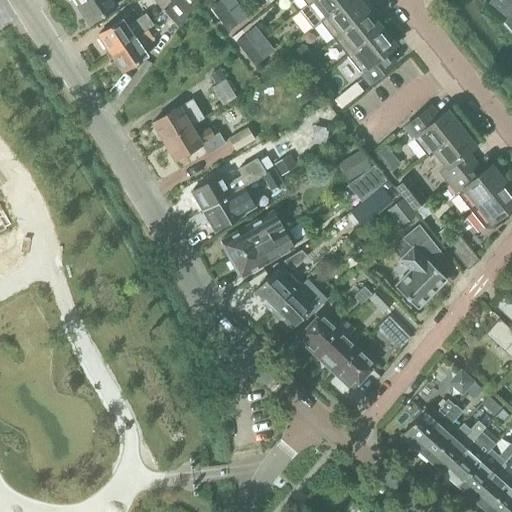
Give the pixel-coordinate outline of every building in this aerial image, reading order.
[(86,0),(78,6),(90,24),(116,7),(110,0),(86,0)] [(162,9),(168,0),(153,0),(161,10),(162,9)] [(168,0),(162,9),(178,27),(198,0),(168,0)] [(298,11),(311,28),(319,22),(320,22),(347,0),(313,0),(306,6),(306,5),(298,11)] [(358,0),(347,0),(320,22),(320,23),(333,39),(368,12),(372,8),(366,0),(364,0),(361,3),(358,0)] [(498,0),(495,0),(489,8),(501,18),(509,8),(498,0)] [(219,20),(228,12),(219,1),(210,9),(219,20)] [(228,12),(219,20),(228,32),(238,25),(228,12)] [(368,12),(333,39),(346,56),(381,29),(368,12)] [(511,14),(511,13),(502,24),(506,29),(511,21),(511,14)] [(111,54),(146,31),(153,26),(146,15),(127,27),(123,19),(98,36),(111,54)] [(381,29),(346,56),(369,84),(396,63),(387,52),(395,46),(381,29)] [(146,31),(111,54),(123,73),(147,57),(141,47),(152,41),(146,31)] [(245,54),(254,47),(246,35),(236,43),(245,54)] [(303,64),(312,56),(303,45),(293,52),(303,64)] [(254,47),(245,54),(254,66),(264,59),(254,47)] [(312,56),(303,64),(312,75),(322,68),(312,56)] [(215,86),(224,102),(235,96),(225,80),(215,86)] [(349,90),(337,100),(342,106),(354,97),(349,90)] [(193,99),(153,123),(164,142),(190,125),(203,117),(193,99)] [(427,157),(433,152),(432,151),(463,127),(455,116),(452,118),(447,111),(439,117),(431,107),(404,128),(427,157)] [(190,125),(164,142),(175,161),(202,145),(208,154),(225,144),(219,133),(214,136),(210,128),(197,136),(192,129),(190,125)] [(247,127),(228,138),(235,151),(255,140),(247,127)] [(448,184),(475,162),(467,153),(475,146),(469,139),(472,137),(463,127),(432,151),(433,152),(445,168),(439,173),(448,184)] [(362,149),(338,163),(348,180),(372,166),(362,149)] [(292,155),(275,165),(282,177),(299,168),(292,155)] [(191,191),(204,211),(242,188),(243,188),(247,185),(261,176),(261,177),(265,174),(264,173),(255,159),(237,170),(240,176),(226,185),(220,174),(191,191)] [(475,162),(448,184),(469,211),(476,206),(507,181),(499,171),(496,173),(491,166),(483,172),(475,162)] [(272,168),(264,173),(265,174),(261,177),(270,190),(281,183),(272,168)] [(425,202),(407,179),(396,187),(414,210),(425,202)] [(386,180),(379,186),(392,202),(399,196),(386,180)] [(511,187),(507,181),(476,206),(469,211),(484,229),(490,224),(495,229),(509,218),(504,213),(511,206),(511,187)] [(242,188),(204,211),(216,232),(223,227),(244,214),(255,208),(248,198),(243,188),(242,188)] [(415,214),(402,198),(388,210),(401,225),(415,214)] [(0,203),(0,233),(15,221),(0,203)] [(223,240),(222,241),(223,243),(227,251),(225,252),(230,260),(284,230),(274,212),(259,220),(223,240)] [(394,287),(416,309),(446,279),(432,266),(443,256),(418,225),(403,238),(412,248),(400,260),(411,270),(394,287)] [(284,230),(230,260),(235,269),(237,268),(243,278),(294,249),(284,230)] [(467,270),(479,261),(459,237),(447,246),(467,270)] [(303,251),(285,263),(295,272),(310,258),(303,251)] [(270,311),(298,283),(282,266),(255,291),(264,301),(263,304),(270,311)] [(293,288),(270,311),(280,322),(284,321),(294,332),(323,304),(303,283),(296,291),(293,288)] [(361,304),(371,294),(363,287),(353,297),(361,304)] [(368,299),(383,313),(393,303),(379,288),(368,299)] [(511,302),(503,294),(493,304),(511,322),(511,302)] [(315,353),(337,329),(320,313),(297,337),(300,339),(298,341),(305,347),(307,346),(315,353)] [(378,326),(400,349),(409,339),(388,317),(378,326)] [(503,350),(511,339),(511,332),(499,320),(486,334),(503,350)] [(336,373),(358,349),(347,337),(354,330),(345,321),(337,329),(315,353),(336,373)] [(511,339),(503,350),(511,357),(511,339)] [(358,349),(336,373),(343,379),(341,381),(348,388),(350,386),(352,389),(375,364),(358,349)] [(473,382),(461,371),(454,378),(455,387),(462,394),(473,382)] [(474,383),(468,390),(466,392),(473,399),(481,390),(474,383)] [(401,435),(415,448),(453,406),(454,405),(447,399),(430,419),(422,412),(401,435)] [(494,402),(487,409),(492,414),(499,407),(494,402)] [(448,412),(415,448),(428,460),(450,436),(443,430),(461,411),(454,405),(448,412)] [(501,408),(494,416),(499,422),(507,414),(501,408)] [(450,436),(428,460),(443,474),(477,436),(485,427),(477,420),(469,429),(462,422),(450,436)] [(477,436),(443,474),(456,486),(478,462),(490,447),(477,436)] [(456,486),(470,498),(511,451),(511,445),(509,443),(498,455),(490,447),(478,462),(456,486)] [(484,511),(511,479),(511,469),(509,468),(511,464),(511,451),(470,498),(484,511)] [(511,479),(484,511),(485,511),(507,511),(511,507),(511,479)]
